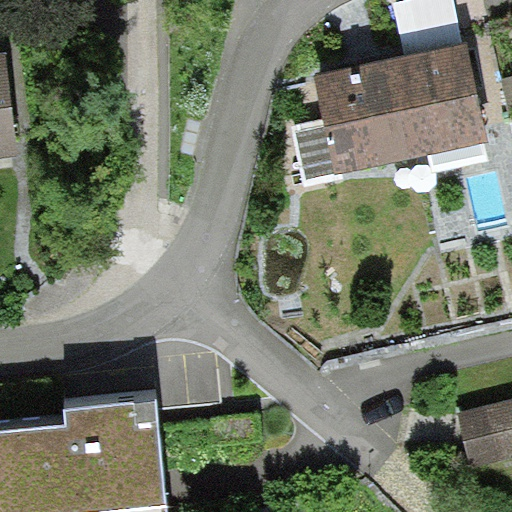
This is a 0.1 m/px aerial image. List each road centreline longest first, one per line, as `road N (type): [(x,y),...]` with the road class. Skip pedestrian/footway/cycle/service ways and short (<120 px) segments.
road 1 (residential): [(189,287),(254,40),(290,0)]
road 2 (residential): [(189,287),(147,247),(140,0)]
road 3 (residential): [(0,354),(101,343),(189,287)]
road 4 (residential): [(332,416),(376,383),(511,347)]
road 5 (residential): [(332,416),(189,287)]
road 6 (residential): [(438,511),(332,416)]
